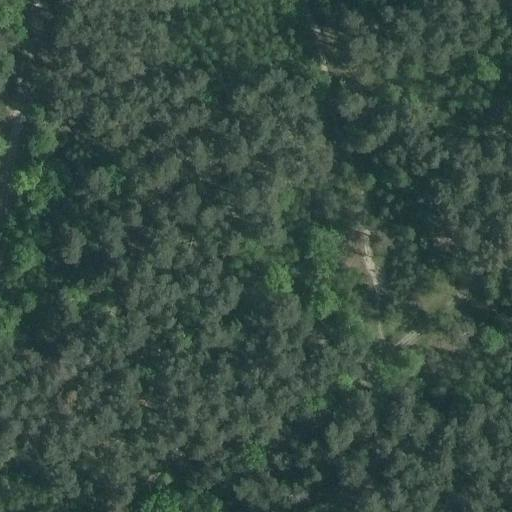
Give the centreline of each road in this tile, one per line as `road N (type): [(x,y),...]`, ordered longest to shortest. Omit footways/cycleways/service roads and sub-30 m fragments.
road 1 (track): [(511,244),(211,486),(145,511)]
road 2 (track): [(307,0),(380,346)]
